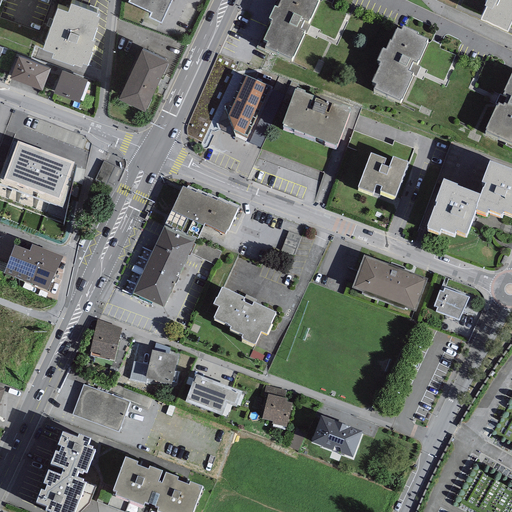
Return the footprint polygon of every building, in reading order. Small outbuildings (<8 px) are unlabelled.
[(130,0),(129,2),(152,12),(149,17),(161,22),(171,0),(130,0)] [(285,0),(283,5),(282,4),(278,14),(275,13),(269,25),(272,27),(263,46),(268,49),(265,53),(291,65),(304,40),(302,40),(304,37),(299,35),(303,26),(308,28),(309,25),(321,30),(319,32),(335,40),(347,14),(333,8),(332,4),(324,1),(320,2),(319,5),(311,1),(311,0),(285,0)] [(511,20),(511,0),(486,0),(484,4),(486,5),(480,19),(507,31),(511,20)] [(99,13),(71,3),(68,11),(57,7),(42,48),(53,52),(51,57),(73,65),(74,63),(81,66),(83,63),(87,65),(92,51),(91,50),(95,41),(93,40),(97,28),(96,27),(99,17),(98,16),(99,13)] [(418,40),(403,34),(401,37),(397,35),(392,48),(390,47),(386,56),(383,55),(377,67),(381,69),(372,89),(376,90),(374,96),(400,107),(401,104),(402,104),(412,82),(411,81),(412,79),(408,76),(412,68),(416,69),(418,66),(427,71),(426,73),(444,82),(455,56),(440,50),(440,46),(431,43),(429,44),(427,46),(416,41),(418,40)] [(168,61),(142,49),(119,99),(145,111),(168,61)] [(50,66),(18,55),(10,78),(42,89),(50,66)] [(88,82),(62,72),(53,93),(80,103),(88,82)] [(270,92),(246,81),(223,131),(247,142),(270,92)] [(511,84),(506,97),(511,99),(506,110),(499,107),(486,138),(511,148),(511,84)] [(351,119),(296,99),(282,136),(337,157),(351,119)] [(78,170),(12,147),(0,180),(0,193),(62,215),(78,170)] [(386,167),(371,161),(358,196),(373,201),(375,197),(395,205),(408,171),(393,165),(389,175),(383,173),(386,167)] [(114,167),(103,163),(96,181),(107,186),(114,167)] [(511,180),(490,172),(481,193),(486,195),(481,207),(475,221),(487,226),(488,222),(502,227),(503,223),(511,226),(511,180)] [(457,196),(443,191),(435,213),(438,214),(436,219),(434,218),(426,239),(439,244),(440,240),(454,245),(456,242),(466,246),(475,221),(481,207),(456,198),(457,196)] [(183,192),(171,216),(203,231),(205,228),(226,238),(238,214),(228,209),(227,209),(218,205),(217,205),(207,200),(206,201),(196,197),(196,198),(183,192)] [(196,243),(165,228),(132,297),(163,312),(196,243)] [(282,252),(294,257),(302,239),(290,234),(282,252)] [(30,256),(16,250),(4,279),(48,296),(62,262),(32,250),(30,256)] [(427,277),(364,253),(351,285),(415,309),(427,277)] [(245,295),(222,284),(217,295),(216,295),(213,301),(219,304),(213,315),(214,315),(213,317),(224,321),(225,320),(229,322),(228,323),(231,324),(230,326),(242,332),(241,335),(255,342),(261,329),(267,331),(271,322),(270,321),(276,309),(253,299),(252,303),(243,299),(245,295)] [(469,296),(444,286),(443,290),(440,289),(433,305),(437,306),(435,310),(459,319),(469,296)] [(122,327),(97,318),(90,350),(92,351),(90,355),(109,360),(110,358),(114,359),(122,327)] [(177,354),(152,348),(149,363),(145,376),(148,377),(171,382),(177,354)] [(145,376),(149,363),(136,360),(132,377),(147,381),(148,377),(145,376)] [(242,389),(195,373),(186,399),(223,413),(227,402),(236,405),(242,389)] [(129,401),(84,383),(72,413),(117,431),(129,401)] [(287,398),(268,393),(261,417),(287,424),(293,402),(287,401),(287,398)] [(363,430),(321,414),(312,441),(353,456),(363,430)] [(78,433),(63,427),(58,440),(61,441),(59,447),(55,446),(50,459),(63,464),(61,470),(48,465),(43,479),(46,480),(44,486),(41,484),(36,498),(47,502),(46,506),(62,511),(72,511),(85,478),(82,477),(83,475),(77,472),(79,467),(82,468),(83,466),(87,468),(95,446),(92,445),(92,443),(87,441),(90,434),(79,429),(78,433)] [(138,462),(126,457),(113,490),(170,511),(193,511),(203,486),(190,481),(189,484),(177,480),(178,477),(166,472),(162,483),(158,481),(162,471),(150,466),(149,470),(136,465),(138,462)]
